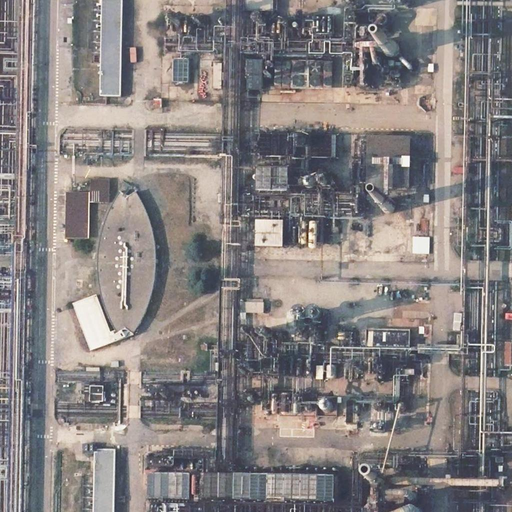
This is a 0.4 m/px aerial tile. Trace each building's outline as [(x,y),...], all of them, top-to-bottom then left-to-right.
[(123,0),(104,0),(101,96),(120,97),(123,0)] [(275,0),(246,0),(246,12),(275,13),(275,0)] [(189,61),(176,61),(175,84),(188,84),(189,61)] [(266,63),(250,62),(249,88),(265,89),(266,63)] [(334,63),(278,62),(277,89),(333,90),(334,63)] [(224,65),(215,65),(214,88),(223,89),(224,65)] [(287,133),(262,132),(261,155),(286,157),(287,133)] [(338,135),(313,134),(313,157),(337,158),(338,135)] [(412,139),(370,137),(368,189),(410,191),(412,139)] [(110,181),(93,181),(92,195),(70,194),(68,238),(88,239),(90,203),(109,203),(110,181)] [(137,193),(128,197),(120,193),(115,202),(110,212),(104,227),(101,237),(100,247),(98,263),(99,279),(101,289),(103,300),(109,315),(113,324),(119,334),(125,330),(133,334),(139,325),(146,311),(151,296),(154,285),(156,269),(156,258),(155,242),(151,227),(148,217),(142,202),(137,193)] [(285,224),(259,223),(258,248),(284,249),(285,224)] [(97,296),(75,305),(93,351),(126,339),(124,334),(117,337),(116,332),(112,334),(97,296)] [(409,351),(411,332),(368,330),(367,349),(409,351)] [(113,511),(115,451),(97,451),(94,511),(113,511)] [(191,475),(149,474),(149,498),(190,499),(191,475)] [(335,477),(208,475),(208,500),(335,502),(335,477)] [(379,483),(379,486),(380,489),(381,490),(383,491),(385,491),(387,491),(388,490),(390,488),(390,485),(390,483),(389,482),(387,480),(385,480),(382,480),(380,482),(379,483)]
